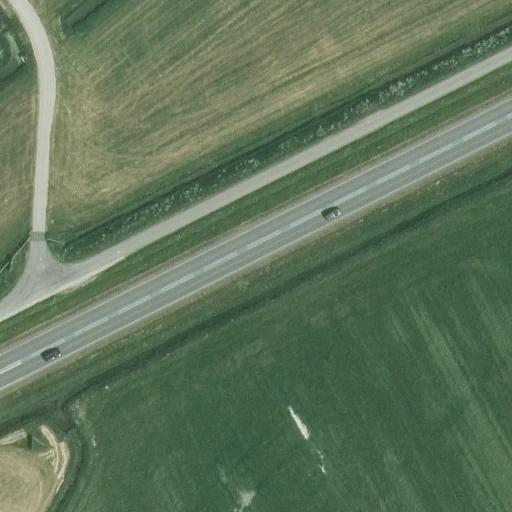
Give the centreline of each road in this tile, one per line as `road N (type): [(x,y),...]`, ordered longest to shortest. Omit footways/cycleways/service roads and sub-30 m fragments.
road 1 (trunk): [(0,373),(511,112)]
road 2 (unclassified): [(0,312),(511,54)]
